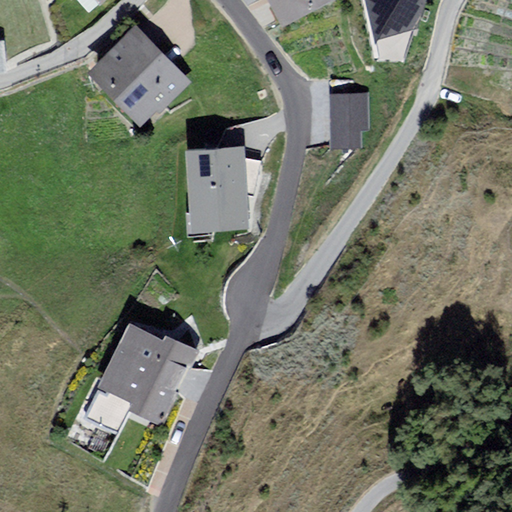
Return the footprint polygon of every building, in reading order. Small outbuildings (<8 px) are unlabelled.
[(334,0),(276,0),(288,24),(335,2),(334,0)] [(366,0),(380,57),(403,64),(424,1),(423,0),(366,0)] [(186,82),(140,33),(97,73),(142,122),(186,82)] [(366,95),(328,95),(329,146),(357,146),(357,130),(367,129),(366,95)] [(246,154),(194,155),(196,231),(248,230),(246,154)] [(193,358),(137,330),(106,394),(162,421),(193,358)]
